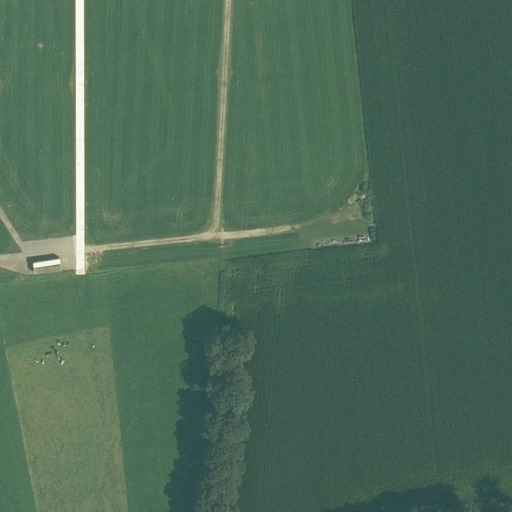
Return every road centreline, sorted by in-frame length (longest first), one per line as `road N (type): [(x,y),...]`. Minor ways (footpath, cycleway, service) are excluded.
road 1 (track): [(227,0),(213,234),(72,251)]
road 2 (track): [(78,0),(78,250)]
